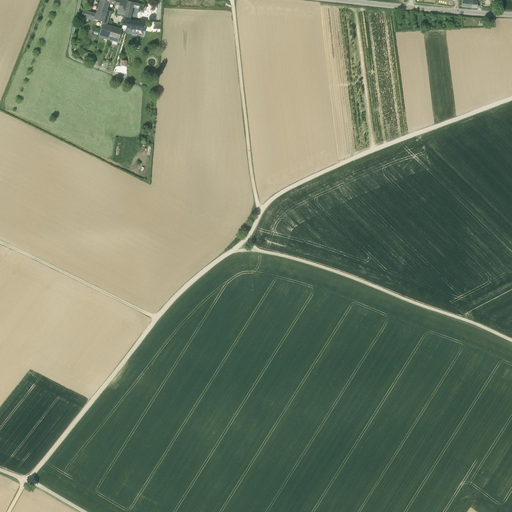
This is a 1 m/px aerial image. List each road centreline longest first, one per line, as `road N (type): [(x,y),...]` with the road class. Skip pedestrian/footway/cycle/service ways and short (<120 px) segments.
road 1 (track): [(259,212),(275,195),(335,165),(511,98)]
road 2 (track): [(258,250),(511,339)]
road 3 (track): [(259,212),(232,0)]
road 4 (track): [(27,479),(156,317)]
road 5 (tertiary): [(511,14),(334,0)]
road 6 (track): [(0,242),(156,317)]
